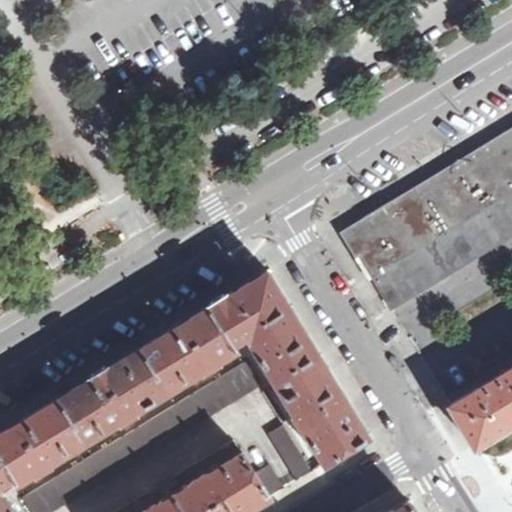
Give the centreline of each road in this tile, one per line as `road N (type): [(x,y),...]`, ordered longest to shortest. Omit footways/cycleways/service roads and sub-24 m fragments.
road 1 (secondary): [(0,354),(272,190)]
road 2 (residential): [(423,448),(272,190)]
road 3 (secondary): [(272,190),(511,45)]
road 4 (residential): [(319,511),(423,448)]
